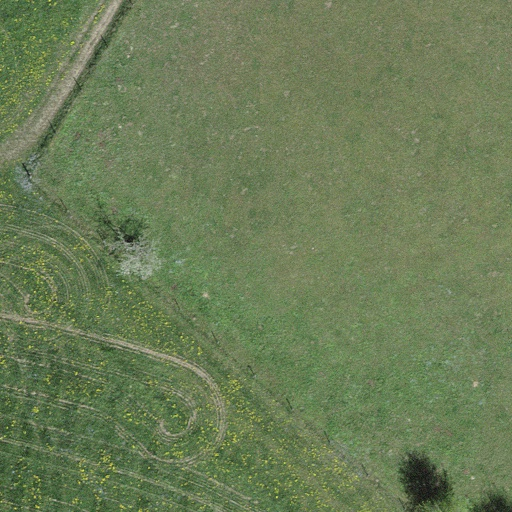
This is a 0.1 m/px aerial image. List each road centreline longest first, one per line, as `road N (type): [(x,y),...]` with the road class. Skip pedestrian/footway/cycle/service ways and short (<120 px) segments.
road 1 (track): [(0,168),(228,360),(445,511)]
road 2 (track): [(0,154),(38,124),(110,0)]
